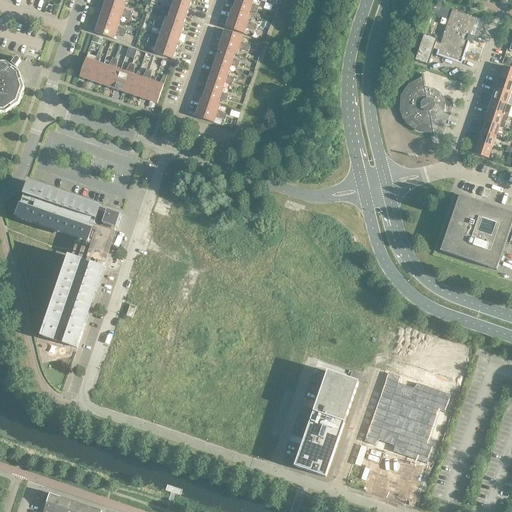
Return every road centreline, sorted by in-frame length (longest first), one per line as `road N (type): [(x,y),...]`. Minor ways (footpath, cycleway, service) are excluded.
road 1 (residential): [(272,469),(82,403),(167,148)]
road 2 (secondary): [(364,188),(380,252),(403,287),(443,313),(511,337)]
road 3 (residential): [(364,188),(309,196),(167,148)]
road 4 (secondary): [(511,317),(446,293),(419,272),(400,241),(385,183)]
road 5 (secondary): [(367,0),(347,101),(364,188)]
road 6 (secondary): [(385,183),(369,111),(369,67),(387,0)]
road 7 (unclassified): [(506,0),(448,168)]
road 8 (residential): [(167,148),(216,0)]
road 9 (unclassified): [(21,511),(33,478),(126,511)]
road 10 (residential): [(167,148),(44,107)]
road 11 (residential): [(378,371),(338,490)]
